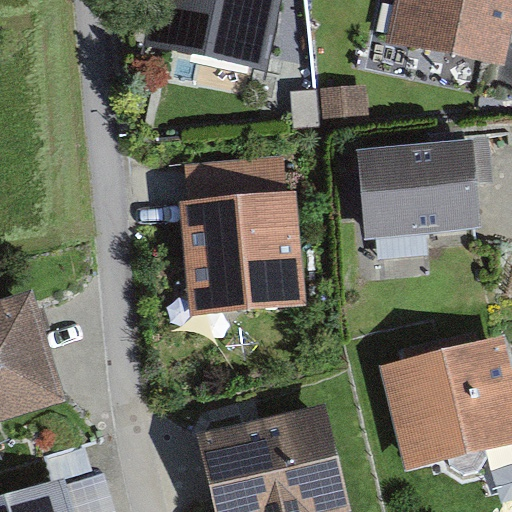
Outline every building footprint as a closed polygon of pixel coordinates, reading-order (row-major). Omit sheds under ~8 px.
[(218,0),(218,2),(210,0),(182,0),(168,55),(273,82),(294,0),(218,0)] [(511,0),(434,0),(431,13),(410,8),(401,51),(511,73),(511,0)] [(376,158),(377,244),(493,243),(492,156),(376,158)] [(198,322),(309,313),(299,194),(188,203),(198,322)] [(36,293),(0,303),(0,420),(67,401),(36,293)] [(511,351),(399,377),(422,477),(511,456),(511,351)] [(195,441),(211,511),(340,511),(350,510),(328,412),(195,441)] [(0,507),(0,511),(70,511),(63,489),(0,507)]
